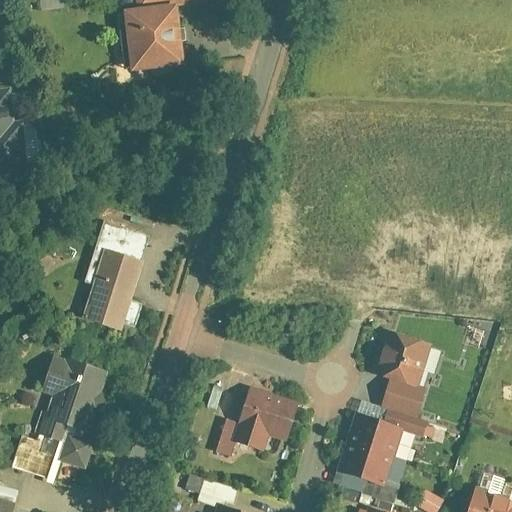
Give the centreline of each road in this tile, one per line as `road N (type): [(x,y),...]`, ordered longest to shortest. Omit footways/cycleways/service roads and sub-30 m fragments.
road 1 (residential): [(288,0),(184,340)]
road 2 (residential): [(300,511),(337,386),(184,340)]
road 3 (residential): [(184,340),(126,511)]
